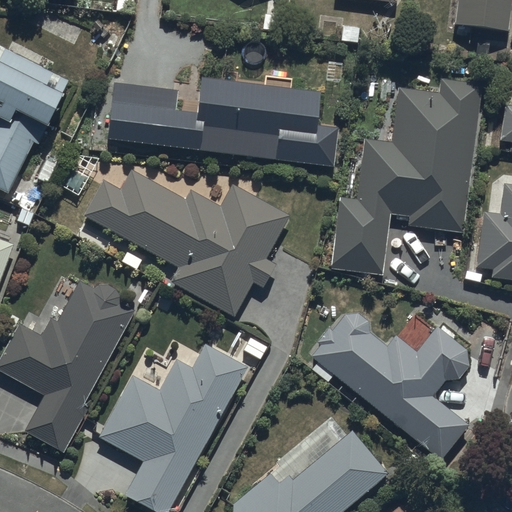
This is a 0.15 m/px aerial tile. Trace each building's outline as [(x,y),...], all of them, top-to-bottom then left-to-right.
[(455,0),(453,21),(505,27),(508,0),(455,0)] [(0,186),(7,190),(31,138),(38,141),(67,78),(51,70),(55,63),(10,42),(7,49),(0,45),(0,186)] [(112,79),(106,134),(332,163),(337,125),(314,123),(318,90),(200,75),(196,110),(174,108),(177,87),(112,79)] [(391,140),(363,136),(356,197),(339,195),(330,267),(381,273),(388,213),(409,215),(408,223),(461,230),(479,80),(442,75),(440,90),(398,85),(391,140)] [(511,103),(505,103),(500,138),(511,139),(511,103)] [(103,178),(83,214),(176,266),(168,279),(232,315),(252,279),(262,284),(275,262),(265,256),(289,215),(231,182),(219,205),(190,189),(185,197),(130,167),(119,187),(103,178)] [(492,266),(491,274),(511,276),(511,181),(504,181),(500,212),(484,210),(477,264),(492,266)] [(0,271),(11,241),(0,237),(0,271)] [(0,354),(0,368),(43,392),(24,428),(64,448),(86,406),(83,404),(133,308),(120,301),(120,300),(120,299),(120,298),(120,296),(119,295),(119,294),(119,293),(118,292),(118,291),(117,291),(117,290),(116,289),(115,288),(114,287),(113,286),(112,285),(111,285),(110,284),(109,284),(108,284),(107,284),(106,283),(105,283),(103,283),(102,283),(101,284),(100,284),(99,284),(98,284),(97,285),(96,285),(95,286),(94,287),(80,279),(55,320),(51,317),(47,323),(34,316),(27,327),(18,322),(0,354)] [(315,339),(320,344),(311,355),(317,361),(311,367),(327,381),(334,373),(441,458),(468,423),(431,394),(445,377),(458,376),(467,364),(465,348),(437,325),(415,351),(395,334),(386,345),(366,330),(367,319),(357,311),(342,312),(335,327),(332,331),(327,326),(315,339)] [(159,511),(166,511),(245,364),(204,343),(192,367),(175,358),(159,388),(131,373),(98,436),(143,460),(125,494),(159,511)] [(335,511),(386,471),(351,429),(346,433),(330,413),(274,460),(277,464),(231,502),(230,511),(335,511)]
